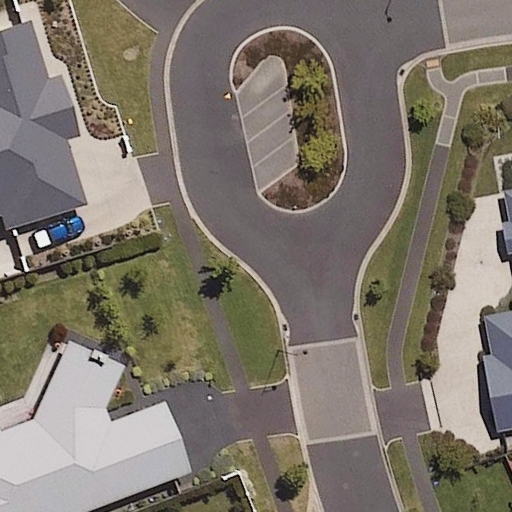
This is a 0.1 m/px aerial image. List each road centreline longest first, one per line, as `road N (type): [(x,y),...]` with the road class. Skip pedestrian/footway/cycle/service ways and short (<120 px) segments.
road 1 (residential): [(300,245),(274,243),(229,221),(207,182),(197,40),(207,16),(230,0)]
road 2 (residential): [(359,511),(332,430),(300,245)]
road 3 (residential): [(336,32),(347,195),(339,222),(300,245)]
road 4 (residential): [(511,5),(336,32)]
